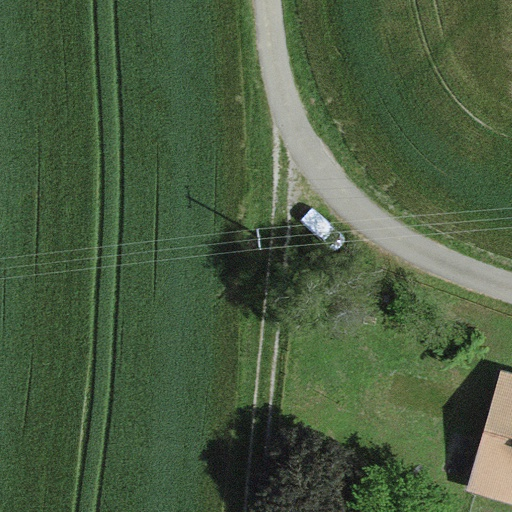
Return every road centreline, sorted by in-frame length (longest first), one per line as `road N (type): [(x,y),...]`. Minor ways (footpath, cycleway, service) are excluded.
road 1 (track): [(511,284),(411,251),(323,170),(292,113),(271,0)]
road 2 (track): [(292,113),(253,511)]
